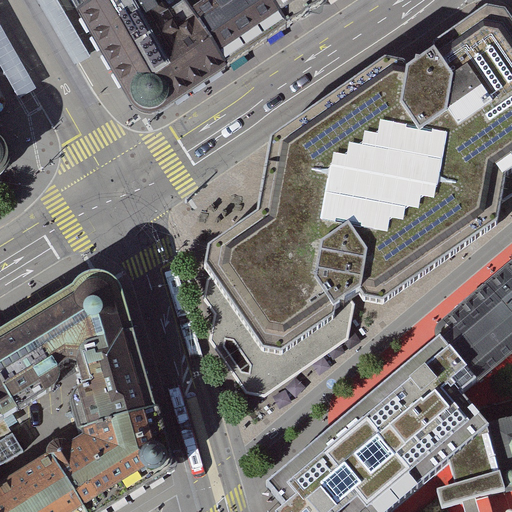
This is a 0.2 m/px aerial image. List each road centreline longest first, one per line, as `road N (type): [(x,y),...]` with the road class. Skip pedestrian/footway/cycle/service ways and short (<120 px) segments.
road 1 (residential): [(511,247),(217,488)]
road 2 (secondary): [(420,0),(124,194)]
road 3 (secondary): [(124,194),(217,488)]
road 4 (residential): [(124,194),(12,0)]
road 5 (secondary): [(124,194),(0,269)]
